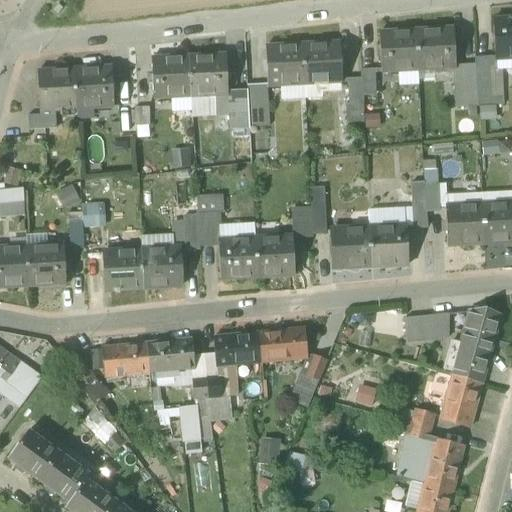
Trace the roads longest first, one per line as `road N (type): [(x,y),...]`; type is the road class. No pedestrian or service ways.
road 1 (residential): [(511,279),(51,326),(0,315)]
road 2 (residential): [(407,0),(10,45)]
